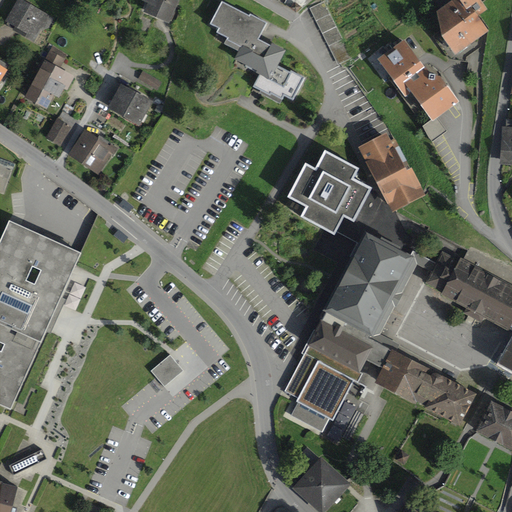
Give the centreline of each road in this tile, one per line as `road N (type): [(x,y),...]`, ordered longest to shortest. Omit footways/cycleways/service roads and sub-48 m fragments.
road 1 (residential): [(210,293),(329,101),(325,67),(299,21)]
road 2 (tertiary): [(210,293),(0,131)]
road 3 (tertiary): [(305,511),(270,465),(253,343),(210,293)]
road 4 (tertiary): [(511,238),(494,183),(511,52)]
